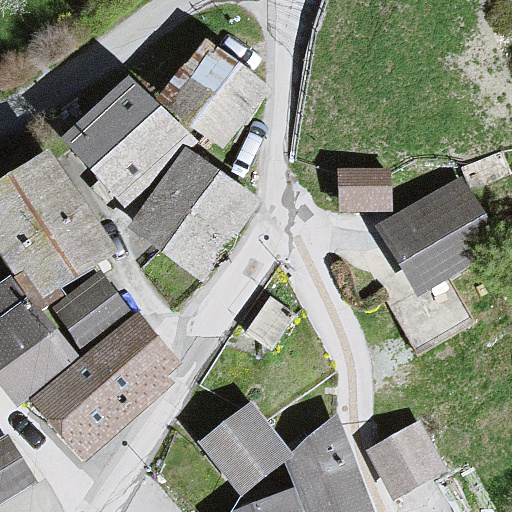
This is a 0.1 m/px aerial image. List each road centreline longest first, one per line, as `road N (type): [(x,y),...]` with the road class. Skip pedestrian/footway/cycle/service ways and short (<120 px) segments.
road 1 (residential): [(104,511),(235,282),(264,204)]
road 2 (residential): [(264,204),(334,344),(343,418),(370,511)]
road 3 (track): [(177,0),(0,111)]
road 4 (unclassified): [(264,204),(267,0)]
